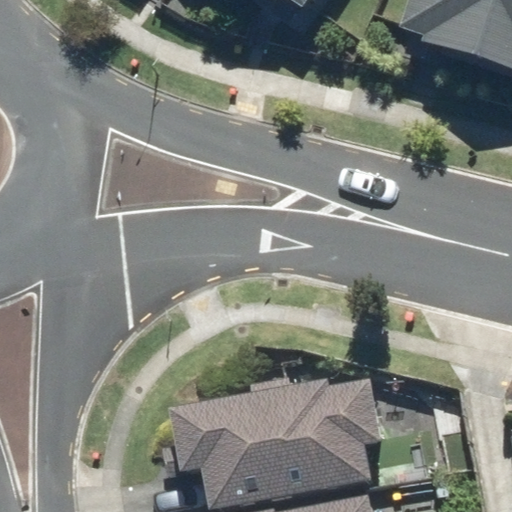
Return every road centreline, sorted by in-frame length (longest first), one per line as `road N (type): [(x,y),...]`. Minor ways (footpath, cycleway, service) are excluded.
road 1 (tertiary): [(511,262),(49,162)]
road 2 (tertiary): [(0,53),(42,103),(49,162)]
